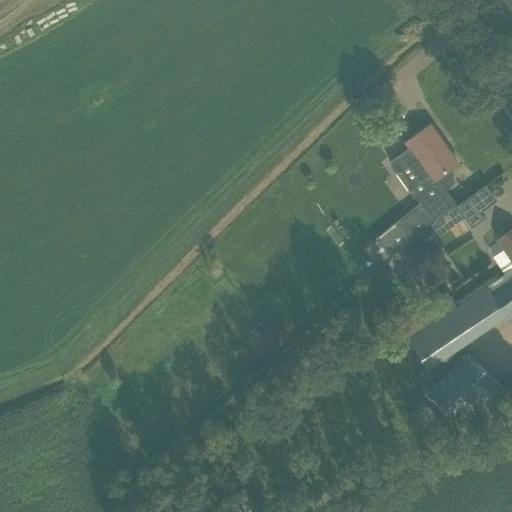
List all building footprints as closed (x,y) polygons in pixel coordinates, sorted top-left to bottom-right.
[(406,140),(411,147),(389,162),(397,173),(403,169),(418,189),(413,193),(422,205),(378,241),(389,254),(456,200),(446,187),(453,182),(454,176),(449,169),(457,163),(429,124),(406,140)] [(485,218),(469,197),(455,206),(471,228),(485,218)] [(511,228),(498,239),(511,259),(511,228)] [(376,239),(370,244),(383,259),(389,254),(378,241),(376,239)] [(511,269),(469,298),(489,328),(506,317),(508,320),(511,317),(511,269)] [(395,295),(383,304),(387,311),(400,302),(395,295)] [(353,303),(341,314),(349,322),(361,311),(353,303)] [(404,305),(389,314),(396,325),(411,315),(404,305)] [(463,426),(501,386),(466,352),(427,392),(463,426)] [(410,413),(431,433),(443,421),(422,400),(410,413)]
